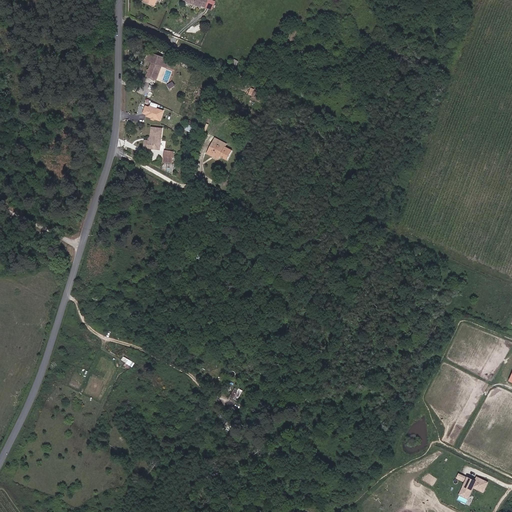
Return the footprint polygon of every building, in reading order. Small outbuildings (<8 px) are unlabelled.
[(212,10),(215,0),(207,0),(205,7),(212,10)] [(178,58),(181,52),(168,46),(165,52),(178,58)] [(162,66),(164,58),(148,52),(145,60),(152,62),(146,76),(156,80),(162,66)] [(259,102),(264,90),(256,87),(251,99),(259,102)] [(160,120),(163,111),(150,106),(150,108),(146,107),(144,113),(147,114),(147,116),(160,120)] [(177,125),(180,119),(172,115),(169,121),(177,125)] [(160,149),(162,129),(152,128),(151,138),(150,141),(148,141),(145,141),(144,148),(160,149)] [(227,160),(232,151),(225,147),(224,148),(215,143),(213,148),(210,146),(207,153),(212,156),(213,154),(219,158),(220,157),(227,160)] [(205,261),(209,250),(200,248),(197,259),(205,261)] [(474,480),(458,473),(455,480),(463,483),(458,494),(468,499),(473,488),(484,493),(489,482),(476,477),(474,480)]
